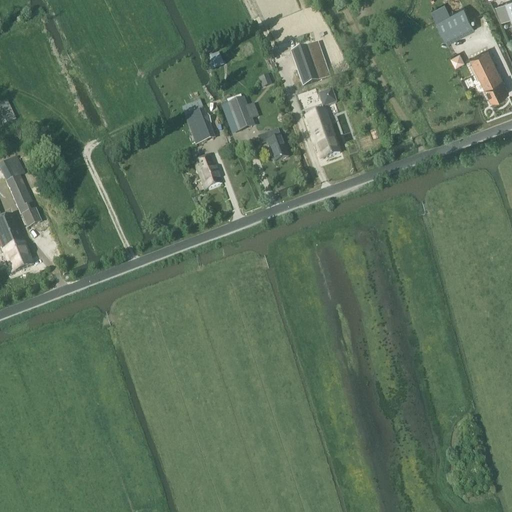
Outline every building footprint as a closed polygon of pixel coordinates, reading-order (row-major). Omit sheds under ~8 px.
[(450,14),(445,4),(431,11),(447,43),(475,30),(464,7),(450,14)] [(489,50),(471,59),(486,91),(504,82),(489,50)] [(301,55),(289,59),(287,60),(299,93),(313,88),(301,55)] [(510,94),(504,82),(486,91),(492,103),(510,94)] [(331,91),(318,95),(322,109),(336,104),(331,91)] [(243,99),(226,105),(237,133),(254,127),(243,99)] [(16,121),(8,102),(0,105),(0,118),(3,127),(14,122),(16,121)] [(185,120),(203,113),(200,103),(181,110),(185,120)] [(324,112),(305,119),(320,161),(339,154),(324,112)] [(203,113),(184,120),(194,149),(214,142),(203,113)] [(266,144),(273,164),(287,159),(280,138),(279,138),(277,132),(257,139),(260,146),(266,144)] [(210,156),(193,163),(204,192),(221,185),(210,156)] [(7,163),(4,165),(0,166),(0,170),(4,179),(13,174),(7,163)] [(19,178),(9,183),(6,184),(27,229),(40,224),(35,212),(34,212),(34,210),(27,195),(26,196),(19,178)] [(12,217),(0,221),(0,246),(11,275),(32,267),(12,217)]
